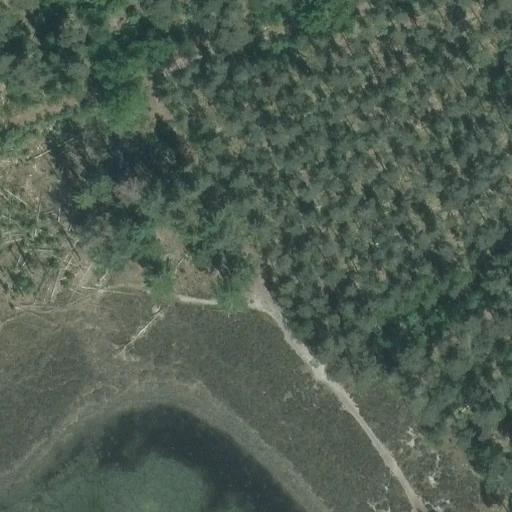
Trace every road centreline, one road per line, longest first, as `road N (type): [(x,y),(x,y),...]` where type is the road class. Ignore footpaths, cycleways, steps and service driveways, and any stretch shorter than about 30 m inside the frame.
road 1 (track): [(416,511),(353,397),(272,308),(211,176),(151,105)]
road 2 (track): [(151,105),(418,0)]
road 3 (track): [(0,150),(151,105)]
